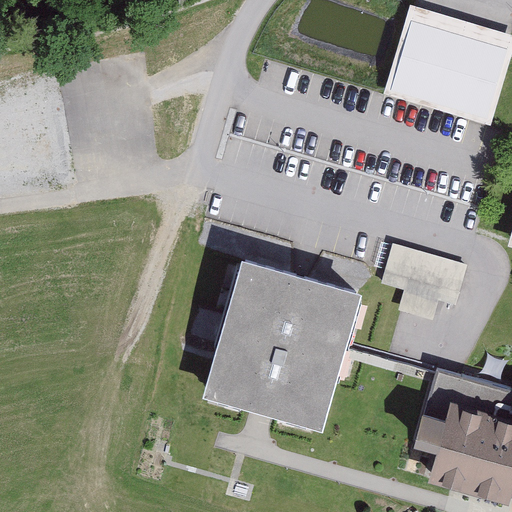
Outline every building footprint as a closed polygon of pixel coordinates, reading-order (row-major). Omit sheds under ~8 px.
[(511,58),(511,36),(412,7),(385,95),(491,127),(511,58)] [(147,133),(135,61),(66,72),(78,145),(147,133)] [(459,304),(471,262),(396,242),(385,283),(407,289),(402,308),(436,317),(441,299),(459,304)] [(322,427),(359,296),(249,265),(212,397),(322,427)] [(511,424),(446,406),(425,481),(508,504),(511,488),(511,424)]
